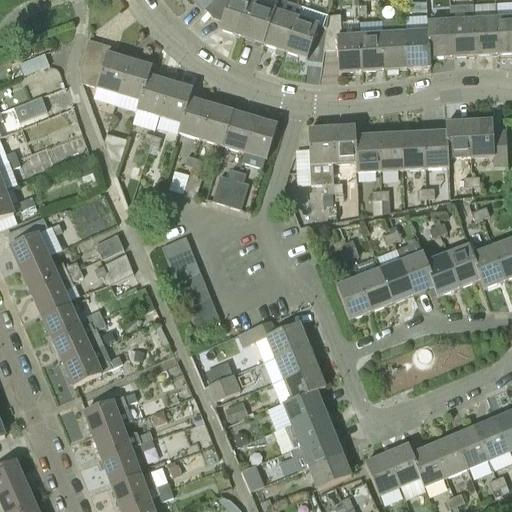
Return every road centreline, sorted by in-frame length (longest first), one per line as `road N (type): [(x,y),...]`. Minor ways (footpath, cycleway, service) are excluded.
road 1 (residential): [(340,358),(311,288),(284,278),(261,223),(298,102)]
road 2 (residential): [(298,102),(350,105),(511,88)]
road 3 (residential): [(136,0),(174,44),(225,80),(298,102)]
road 4 (residential): [(67,511),(0,344)]
road 5 (residential): [(340,358),(425,326),(511,321)]
road 6 (residential): [(384,419),(511,358)]
